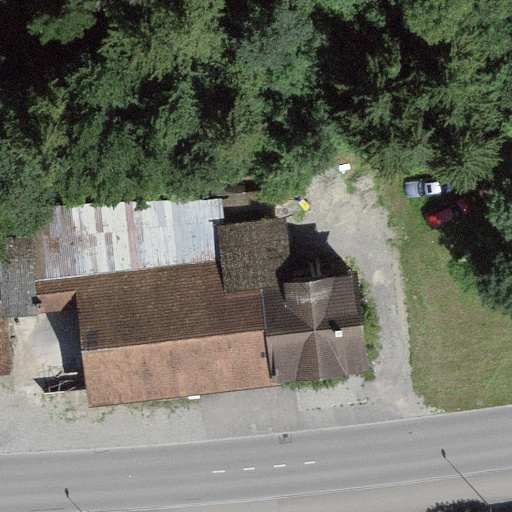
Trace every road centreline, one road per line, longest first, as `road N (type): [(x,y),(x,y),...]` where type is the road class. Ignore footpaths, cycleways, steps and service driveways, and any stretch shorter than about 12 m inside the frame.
road 1 (primary): [(511,439),(212,475)]
road 2 (primary): [(212,475),(0,489)]
